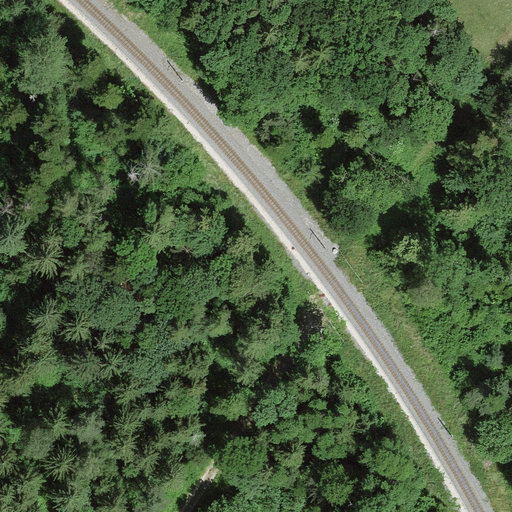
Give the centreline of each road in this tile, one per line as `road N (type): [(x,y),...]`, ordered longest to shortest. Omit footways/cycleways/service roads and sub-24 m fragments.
road 1 (track): [(511,30),(378,228)]
road 2 (track): [(305,321),(184,511)]
